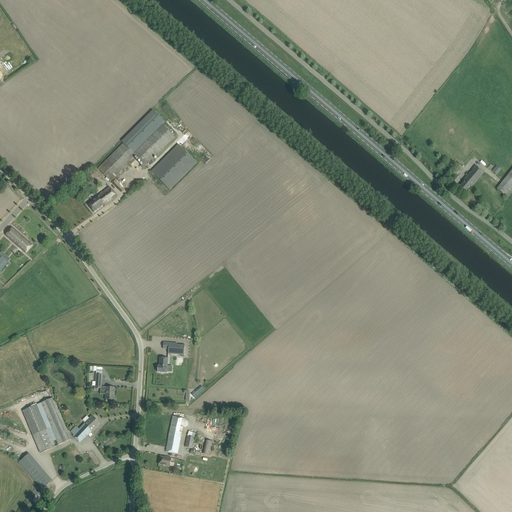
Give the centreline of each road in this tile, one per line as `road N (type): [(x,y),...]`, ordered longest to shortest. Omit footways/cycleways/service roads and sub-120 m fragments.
road 1 (unclassified): [(511,322),(134,0)]
road 2 (primary): [(511,264),(202,0)]
road 3 (unclassified): [(511,242),(229,0)]
road 4 (unclassified): [(134,458),(134,331),(66,236),(0,168)]
